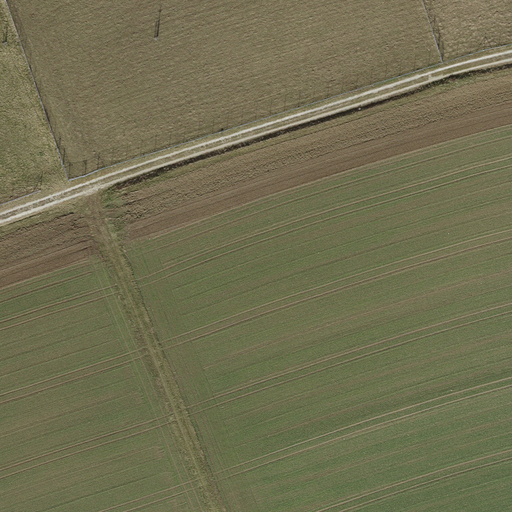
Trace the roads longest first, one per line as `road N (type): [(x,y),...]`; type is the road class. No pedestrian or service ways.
road 1 (track): [(9,0),(218,511)]
road 2 (track): [(0,217),(432,70),(511,54)]
